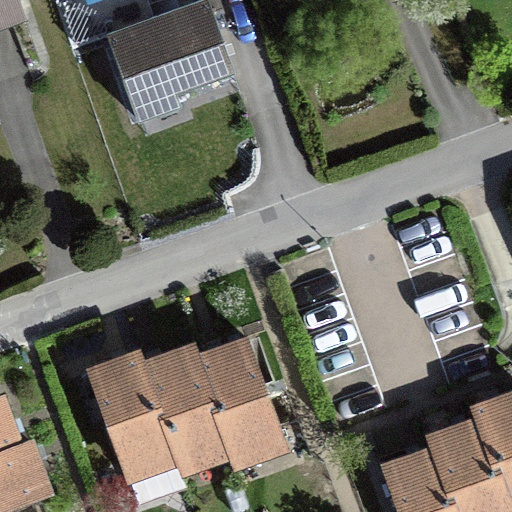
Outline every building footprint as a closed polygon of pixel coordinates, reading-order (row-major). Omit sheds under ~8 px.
[(0,0),(0,25),(23,17),(16,0),(0,0)] [(182,113),(178,101),(237,80),(207,0),(201,0),(105,35),(139,129),(182,113)] [(230,446),(233,456),(285,438),(250,339),(220,349),(201,356),(197,346),(167,356),(145,364),(141,352),(131,355),(94,369),(130,470),(175,453),(178,464),(230,446)] [(471,404),(476,416),(461,422),(427,434),(431,445),(418,449),(383,462),(400,511),(511,511),(511,389),(499,394),(471,404)] [(31,437),(18,441),(15,431),(3,396),(0,397),(0,509),(50,493),(39,461),(31,437)]
